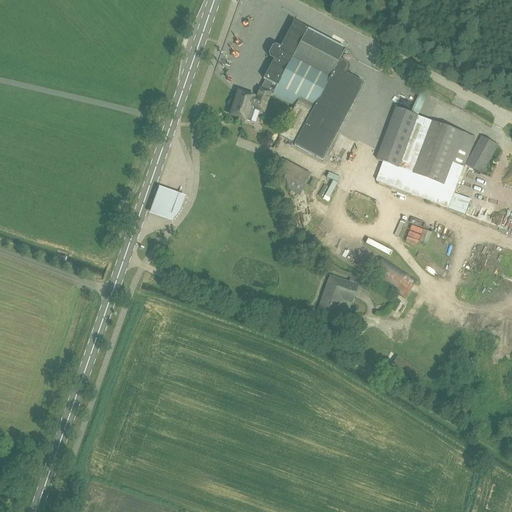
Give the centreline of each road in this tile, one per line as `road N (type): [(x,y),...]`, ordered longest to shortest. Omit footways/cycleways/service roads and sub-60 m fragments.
road 1 (secondary): [(35,511),(215,0)]
road 2 (track): [(285,0),(511,119)]
road 3 (unknown): [(171,124),(0,81)]
road 4 (unknown): [(391,188),(478,227),(497,232),(511,220)]
